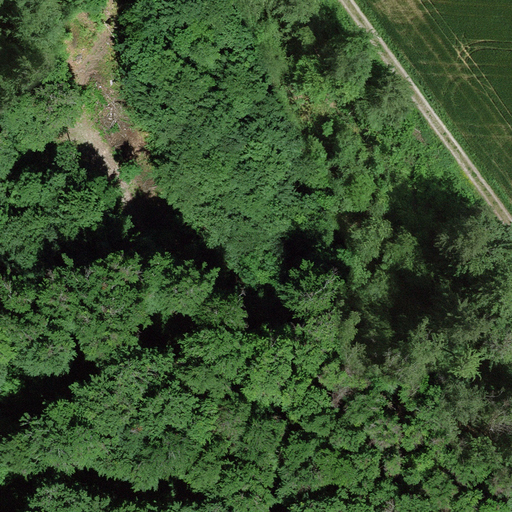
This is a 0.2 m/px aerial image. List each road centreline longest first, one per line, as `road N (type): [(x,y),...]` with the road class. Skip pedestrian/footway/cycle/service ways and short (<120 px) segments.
road 1 (track): [(173,511),(189,489),(197,447),(171,299),(87,117)]
road 2 (track): [(325,0),(511,240)]
